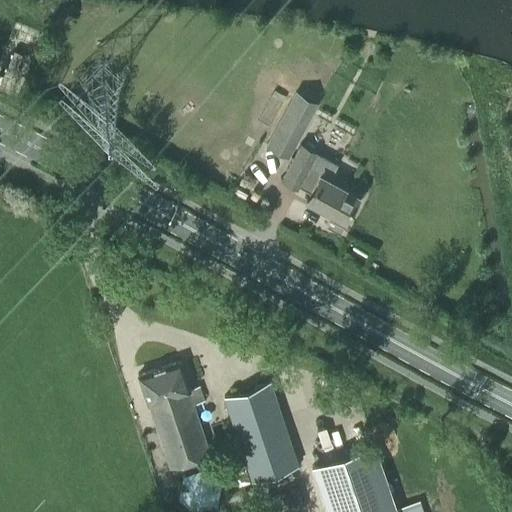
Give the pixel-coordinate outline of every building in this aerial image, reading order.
[(14,32),(0,66),(16,73),(30,39),(14,32)] [(295,90),(266,144),(288,156),(317,102),(295,90)] [(344,218),(350,207),(355,208),(359,202),(355,198),(357,194),(313,170),(315,166),(310,164),(316,152),(301,143),(287,168),(302,176),(297,184),(310,191),(307,197),(344,218)] [(189,388),(179,359),(138,373),(148,402),(170,467),(210,453),(193,403),(206,399),(201,384),(189,388)] [(270,380),(224,396),(249,470),(252,479),(298,464),(270,380)] [(397,511),(375,444),(312,465),(327,511),(397,511)] [(241,456),(230,460),(238,484),(243,482),(245,489),(255,486),(252,479),(249,480),(241,456)] [(178,498),(194,511),(195,511),(216,505),(220,483),(204,469),(182,475),(178,498)]
